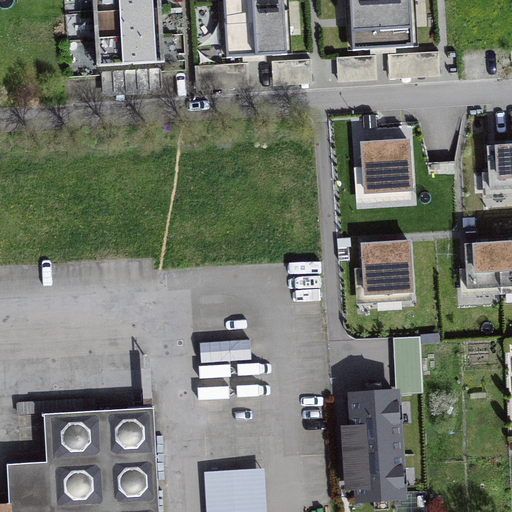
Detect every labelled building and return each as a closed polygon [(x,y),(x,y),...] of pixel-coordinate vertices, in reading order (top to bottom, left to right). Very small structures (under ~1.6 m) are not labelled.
[(176,67),(172,0),(102,0),(106,70),(176,67)] [(289,0),(225,0),(230,67),(293,64),(289,0)] [(389,0),(333,0),(336,69),(393,67),(389,0)] [(413,139),(361,142),(364,194),(416,191),(413,139)] [(511,143),(492,145),(494,189),(511,188),(511,143)] [(410,237),(358,240),(362,291),(414,287),(410,237)] [(511,239),(470,241),(472,288),(511,285),(511,239)] [(366,391),(347,392),(349,425),(340,426),(344,491),(354,491),(355,503),(373,502),(374,510),(389,509),(389,501),(407,500),(400,389),(382,390),(381,382),(366,383),(366,391)] [(0,511),(161,511),(157,404),(50,409),(52,458),(15,459),(16,498),(0,499),(0,511)]
